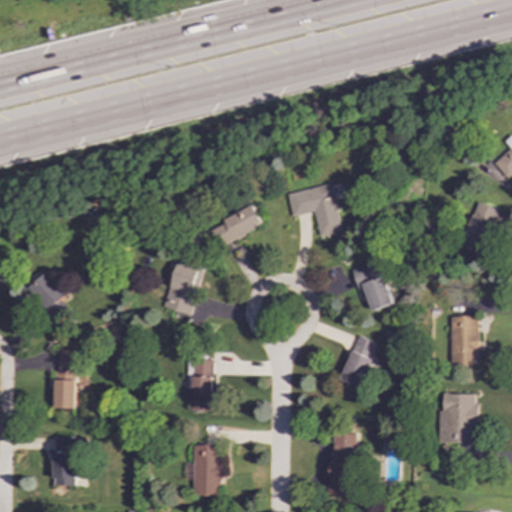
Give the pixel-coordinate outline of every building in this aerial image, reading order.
[(511,134),(505,141),(511,149),(494,163),(507,179),(511,175),(511,134)] [(292,217),(314,212),(320,237),(342,232),(332,184),(287,194),(292,217)] [(500,210),(478,202),(462,246),(477,252),(478,247),(485,250),(500,210)] [(263,224),(254,206),(202,232),(212,250),(263,224)] [(190,314),(203,266),(177,259),(165,308),(190,314)] [(353,270),(359,291),(365,289),(372,312),(394,305),(381,262),(353,270)] [(57,321),(70,309),(63,301),(66,298),(45,274),(28,289),(57,321)] [(449,317),(451,366),(479,365),(477,316),(449,317)] [(377,342),(357,335),(341,383),(362,390),(377,342)] [(57,408),(77,409),(78,350),(58,350),(57,408)] [(192,411),(193,360),(213,361),(212,411),(192,411)] [(477,394),(442,394),(442,410),(439,410),(438,443),(476,443),(477,394)] [(355,495),(356,431),(332,430),(331,495),(355,495)] [(77,487),(79,437),(55,436),(53,486),(77,487)] [(221,496),(220,445),(193,446),(194,463),(185,463),(185,480),(193,480),(193,496),(221,496)]
